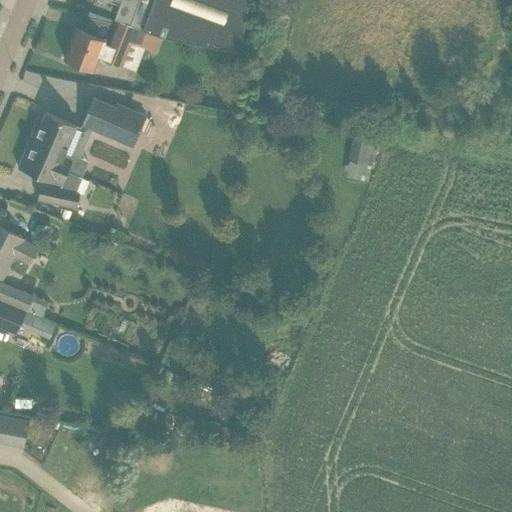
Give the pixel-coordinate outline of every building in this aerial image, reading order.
[(119,0),(113,20),(137,25),(152,31),(161,33),(168,36),(239,48),(247,0),(119,0)] [(269,0),(268,13),(288,15),(289,0),(269,0)] [(76,27),(63,58),(82,66),(93,70),(98,58),(121,67),(131,40),(146,46),(152,31),(137,25),(113,20),(105,39),(76,27)] [(87,109),(81,123),(92,128),(132,145),(146,115),(116,102),(109,118),(87,109)] [(29,138),(17,166),(52,181),(61,184),(59,188),(74,192),(81,176),(88,161),(79,157),(70,153),(80,127),(76,125),(63,119),(45,112),(33,140),(29,138)] [(40,184),(37,198),(76,207),(79,193),(74,192),(59,188),(40,184)] [(0,276),(1,277),(7,267),(22,275),(37,247),(22,239),(23,238),(0,226),(0,276)] [(99,241),(94,253),(108,259),(113,247),(99,241)] [(0,299),(25,311),(40,318),(47,302),(0,282),(0,299)] [(19,325),(25,311),(0,299),(0,327),(15,334),(19,325)] [(25,311),(19,325),(49,338),(55,324),(40,318),(25,311)] [(177,334),(174,343),(184,347),(187,338),(177,334)] [(0,412),(0,441),(18,446),(25,420),(0,412)]
